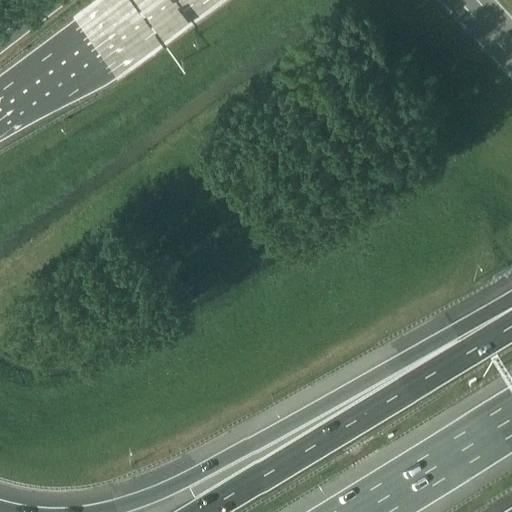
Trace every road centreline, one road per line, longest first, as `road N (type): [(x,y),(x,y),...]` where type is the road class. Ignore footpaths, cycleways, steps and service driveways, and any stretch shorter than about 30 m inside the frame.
road 1 (motorway): [(511,315),(455,329),(182,482),(89,511)]
road 2 (motorway): [(511,325),(201,511)]
road 3 (motorway): [(0,114),(158,0)]
road 4 (motorway): [(511,419),(359,511)]
